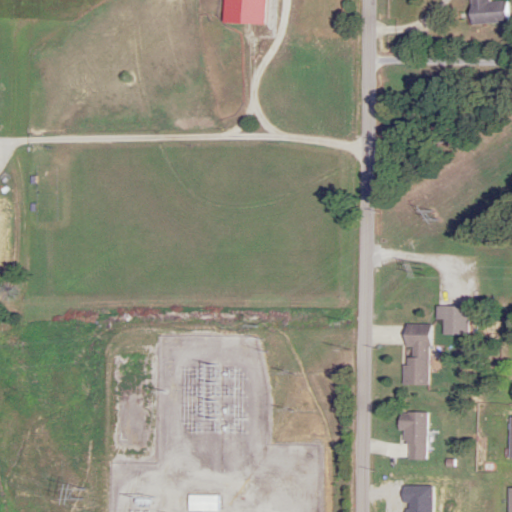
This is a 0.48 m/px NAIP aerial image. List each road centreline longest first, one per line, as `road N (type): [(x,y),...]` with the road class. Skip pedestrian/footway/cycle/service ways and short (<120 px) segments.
road 1 (tertiary): [(363,511),(368,0)]
road 2 (residential): [(276,136),(0,145)]
road 3 (residential): [(368,62),(511,58)]
